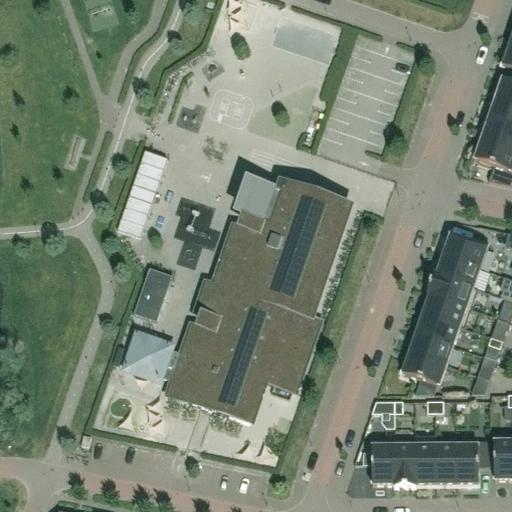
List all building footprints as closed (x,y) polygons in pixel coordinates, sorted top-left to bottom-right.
[(511,73),(511,49),(508,48),(501,70),(511,73)] [(493,103),(511,109),(511,86),(501,82),(493,103)] [(487,123),(511,131),(511,109),(493,103),(487,123)] [(480,142),(511,153),(511,131),(487,123),(480,142)] [(511,153),(480,142),(473,163),(477,165),(477,167),(489,171),(490,169),(492,170),(487,185),(510,190),(511,185),(511,175),(510,175),(511,170),(511,153)] [(144,153),(116,233),(138,241),(166,162),(144,153)] [(308,320),(347,208),(283,186),(279,194),(251,184),(240,216),(246,219),(243,230),(236,228),(216,288),(208,286),(197,317),(205,320),(202,330),(194,327),(183,358),(168,353),(168,351),(137,340),(126,371),(157,382),(158,380),(174,385),(169,400),(200,410),(202,407),(212,410),(210,414),(247,427),(262,386),(291,396),(316,323),(308,320)] [(511,237),(506,236),(503,250),(511,252),(511,237)] [(441,260),(479,272),(487,247),(473,242),(471,246),(449,238),(441,260)] [(479,272),(441,260),(441,262),(435,278),(433,277),(432,278),(476,293),(477,293),(472,291),(479,272)] [(171,280),(148,272),(132,317),(155,325),(171,280)] [(426,297),(470,313),(476,293),(432,278),(426,297)] [(511,296),(511,284),(506,282),(502,293),(511,296)] [(470,313),(426,297),(426,298),(428,299),(421,318),(463,332),(470,313)] [(496,322),(508,326),(510,318),(499,314),(496,322)] [(463,333),(463,332),(421,318),(415,337),(452,350),(458,331),(463,333)] [(493,333),(490,341),(501,345),(504,337),(493,333)] [(445,369),(452,350),(415,337),(408,356),(445,369)] [(498,353),(501,345),(490,341),(487,349),(498,353)] [(438,390),(445,369),(408,356),(401,377),(438,390)] [(490,375),(494,364),(483,360),(479,372),(490,375)] [(393,417),(393,405),(374,405),(370,417),(393,417)] [(401,405),(393,405),(393,417),(401,417),(401,405)] [(434,417),(434,405),(426,405),(426,417),(434,417)] [(442,405),(434,405),(434,417),(442,417),(442,405)] [(434,488),(434,439),(413,440),(414,491),(415,491),(415,488),(434,488)] [(434,439),(434,488),(455,488),(454,449),(435,449),(435,439),(434,439)] [(413,449),(393,449),(393,491),(414,491),(413,440),(413,449)] [(511,483),(511,444),(493,445),(493,484),(511,483)] [(475,449),(454,449),(455,488),(477,488),(477,471),(489,471),(489,445),(475,445),(475,449)] [(393,491),(393,449),(371,449),(371,471),(369,471),(369,484),(371,484),(371,489),(393,489),(393,491)]
